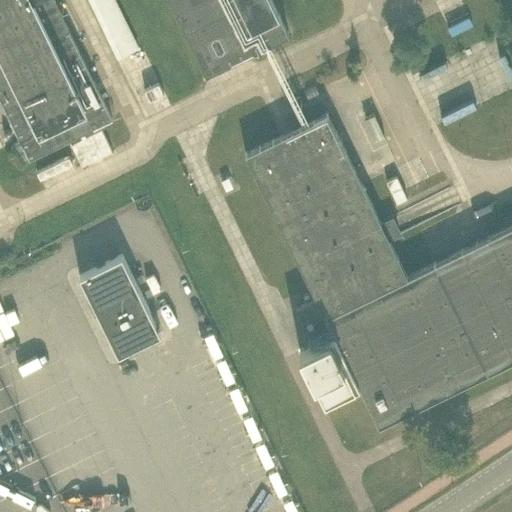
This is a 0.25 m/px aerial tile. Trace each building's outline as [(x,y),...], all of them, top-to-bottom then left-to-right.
[(0,0),(0,92),(31,155),(112,115),(56,0),(0,0)] [(139,47),(116,0),(89,0),(117,57),(139,47)] [(170,0),(207,73),(287,33),(270,0),(170,0)] [(469,16),(449,26),(452,33),(472,23),(469,16)] [(326,111),(245,152),(316,297),(296,307),(307,330),(319,324),(315,317),(324,313),(334,333),(300,350),(325,401),(359,384),(379,424),(511,358),(511,222),(407,274),(326,111)] [(102,128),(71,143),(82,164),(112,150),(102,128)] [(69,155),(37,170),(40,176),(72,161),(69,155)] [(118,351),(160,330),(122,253),(79,274),(118,351)] [(0,511),(15,511),(18,511),(37,509),(37,511),(88,511),(104,504),(102,485),(101,471),(113,465),(69,378),(65,378),(48,387),(49,401),(44,390),(45,406),(35,407),(32,402),(5,404),(0,406),(0,511)]
